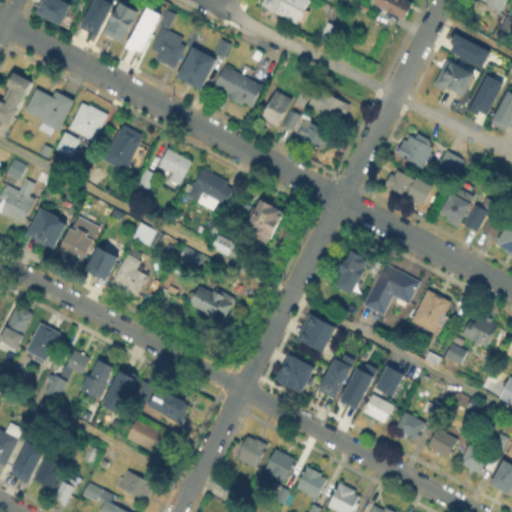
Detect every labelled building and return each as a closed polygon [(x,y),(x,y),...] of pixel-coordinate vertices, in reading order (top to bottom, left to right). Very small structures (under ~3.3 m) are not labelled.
[(64,0),(72,4),(60,25),(36,12),(42,0),(64,0)] [(91,0),(107,0),(112,2),(95,34),(79,25),(91,0)] [(309,0),(311,1),(299,23),(263,5),(265,0),(309,0)] [(402,0),(412,5),(404,18),(373,2),(374,0),(402,0)] [(506,0),(502,10),(488,4),(490,1),(487,0),(506,0)] [(139,14),(124,42),(117,38),(120,31),(111,27),(122,5),(139,14)] [(147,5),(160,12),(140,53),(126,46),(147,5)] [(339,29),(331,43),(322,37),(330,24),(339,29)] [(188,47),(177,67),(159,58),(162,53),(154,50),(165,29),(173,33),(171,38),(188,47)] [(488,49),(480,66),(448,49),(452,42),(448,40),(453,31),(488,49)] [(222,37),(231,42),(224,57),(214,52),(222,37)] [(201,87),(178,75),(192,47),(216,59),(201,87)] [(462,94),(445,85),(443,89),(431,83),(445,57),(473,72),(462,94)] [(263,86),(251,109),(235,100),(233,103),(225,98),(228,93),(217,87),(228,66),(263,86)] [(7,124),(0,120),(0,99),(4,101),(6,97),(2,95),(7,85),(5,84),(12,70),(30,80),(7,124)] [(467,109),(485,73),(502,81),(485,113),(478,110),(476,114),(467,109)] [(295,104),(305,84),(315,90),(304,109),(295,104)] [(310,105),(318,89),(350,106),(343,119),(341,118),(339,121),(310,105)] [(40,91),(55,99),(58,92),(76,102),(59,132),(56,130),(52,136),(40,129),(45,120),(28,111),(40,91)] [(511,92),(511,125),(509,124),(505,131),(492,123),(502,107),(501,106),(510,91),(511,92)] [(293,100),(279,126),(264,118),(279,92),(293,100)] [(110,114),(91,149),(85,147),(77,161),(56,150),(66,132),(78,139),(81,134),(69,128),(79,110),(78,110),(84,99),(110,114)] [(302,116),(294,131),(284,126),(292,111),(302,116)] [(311,124),(331,133),(325,147),(302,137),(307,124),(310,125),(311,124)] [(145,136),(126,171),(106,160),(125,125),(145,136)] [(399,155),(407,140),(409,142),(412,136),(420,140),(421,138),(436,145),(431,154),(433,155),(428,165),(426,164),(423,170),(407,162),(408,159),(399,155)] [(194,160),(181,186),(169,180),(173,173),(161,168),(171,148),(194,160)] [(444,148),(462,157),(454,171),(437,162),(444,148)] [(28,167),(22,180),(8,173),(15,160),(28,167)] [(145,186),(151,171),(143,168),(137,183),(145,186)] [(234,189),(224,208),(218,205),(215,211),(189,197),(204,169),(232,185),(230,187),(234,189)] [(158,176),(150,191),(140,185),(148,171),(158,176)] [(400,172),(419,183),(416,189),(420,191),(414,200),(388,184),(394,174),(397,176),(400,172)] [(36,185),(30,197),(35,200),(24,223),(2,212),(7,201),(2,198),(8,185),(22,192),(27,180),(36,185)] [(439,211),(449,190),(452,192),(456,185),(473,194),(469,201),(459,222),(457,221),(455,225),(445,219),(447,215),(439,211)] [(118,210),(113,218),(97,208),(102,200),(118,210)] [(475,230),(462,223),(474,202),(486,209),(475,230)] [(273,237),(269,245),(260,241),(261,239),(247,232),(263,203),(276,210),(275,212),(282,216),(281,218),(286,222),(276,239),(273,237)] [(30,233),(43,207),(70,220),(57,247),(30,233)] [(494,236),(480,228),(489,211),(503,219),(494,236)] [(85,213),(103,222),(81,267),(60,256),(80,215),(83,217),(85,213)] [(158,231),(150,246),(135,237),(143,223),(158,231)] [(511,251),(500,245),(511,225),(511,251)] [(235,243),(228,256),(214,249),(220,236),(235,243)] [(101,245),(120,255),(108,278),(89,269),(101,245)] [(196,266),(202,255),(186,247),(180,258),(196,266)] [(341,287),(346,275),(341,272),(345,263),(348,264),(354,251),(366,256),(364,260),(369,263),(355,294),(341,287)] [(150,279),(138,299),(113,284),(130,255),(143,263),(138,272),(150,279)] [(387,265),(421,281),(410,305),(393,297),(385,314),(366,305),(385,265),(387,266),(387,265)] [(201,286),(218,295),(219,291),(236,301),(224,322),(192,304),(201,286)] [(451,303),(436,333),(414,322),(429,291),(451,303)] [(14,347),(0,340),(0,333),(13,307),(18,309),(20,306),(30,311),(29,315),(30,315),(14,347)] [(321,351),(295,337),(308,311),(335,325),(321,351)] [(481,315),(500,326),(487,349),(464,336),(472,322),(476,324),(481,315)] [(59,338),(45,364),(36,360),(38,357),(28,352),(44,324),(61,333),(59,338)] [(468,352),(462,364),(447,357),(453,344),(468,352)] [(91,359),(82,374),(74,370),(69,378),(63,374),(77,351),(91,359)] [(431,353),(444,360),(439,368),(427,361),(431,353)] [(304,381),(298,391),(276,380),(290,354),(312,366),(304,381)] [(351,366),(337,393),(321,384),(335,358),(351,366)] [(106,397),(104,400),(85,389),(100,362),(113,369),(109,376),(113,378),(112,382),(104,395),(106,397)] [(355,408),(338,399),(355,365),(362,368),(365,362),(376,367),(355,408)] [(391,395),(373,386),(385,363),(402,372),(391,395)] [(123,370),(138,378),(120,411),(106,404),(123,370)] [(64,380),(56,394),(46,388),(54,374),(64,380)] [(511,403),(497,396),(508,375),(511,377),(511,403)] [(170,417),(169,418),(152,409),(161,392),(189,407),(181,423),(170,417)] [(371,392),(392,403),(382,421),(361,410),(371,392)] [(473,399),(485,406),(481,415),(468,409),(473,399)] [(433,400),(445,406),(438,419),(426,413),(433,400)] [(427,421),(418,439),(398,430),(407,411),(427,421)] [(138,421),(157,430),(159,425),(175,433),(172,439),(178,442),(176,447),(171,444),(167,451),(171,453),(168,459),(128,439),(138,421)] [(24,430),(6,465),(0,461),(0,429),(6,433),(11,423),(24,430)] [(458,440),(450,457),(431,448),(439,431),(458,440)] [(507,436),(500,449),(491,445),(498,431),(507,436)] [(33,471),(28,480),(11,471),(30,436),(40,442),(37,449),(43,452),(33,471)] [(267,445),(258,466),(239,458),(249,436),(267,445)] [(499,460),(493,472),(485,468),(483,474),(462,464),(471,446),(499,460)] [(297,460),(285,482),(267,471),(279,450),(297,460)] [(56,456),(65,460),(61,467),(64,469),(55,485),(58,486),(54,494),(46,489),(49,485),(37,478),(48,458),(53,461),(56,456)] [(511,488),(494,479),(503,462),(511,467),(511,488)] [(309,468),(324,476),(323,478),(329,481),(320,499),(299,489),(309,468)] [(155,484),(147,500),(120,487),(128,471),(155,484)] [(78,484),(67,501),(58,495),(69,477),(78,484)] [(286,488),(271,481),(267,490),(282,497),(286,488)] [(101,511),(103,508),(105,503),(98,500),(98,501),(84,494),(89,484),(113,496),(110,501),(131,511),(101,511)] [(359,497),(360,498),(353,511),(351,511),(350,511),(349,511),(336,511),(330,509),(342,484),(357,491),(354,495),(359,497)] [(393,511),(394,511),(372,501),(366,511),(393,511)]
